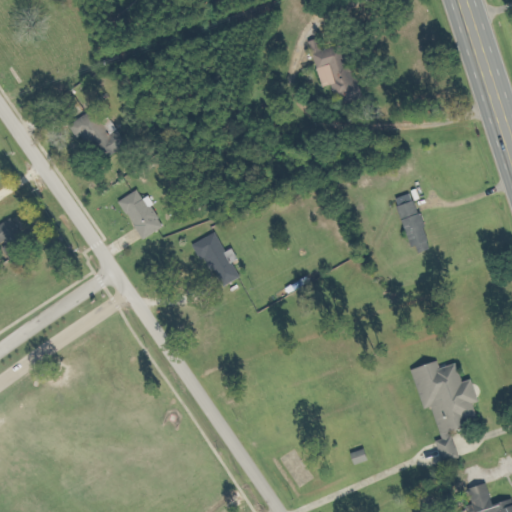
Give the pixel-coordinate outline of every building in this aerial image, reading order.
[(312,43),(329,88),(337,85),(342,98),(348,95),(352,104),(365,99),(345,46),(329,52),(323,38),(312,43)] [(84,147),(96,141),(105,160),(130,148),(116,120),(98,128),(92,116),(74,125),(84,147)] [(122,202),(147,241),(169,227),(150,197),(146,200),(140,191),(122,202)] [(417,255),(434,249),(416,194),(398,200),(417,255)] [(0,246),(23,239),(18,223),(0,228),(0,246)] [(200,242),(220,289),(244,279),(237,262),(241,261),(236,250),(229,253),(221,234),(200,242)] [(415,369),(427,410),(435,407),(445,440),(440,442),(446,464),(463,459),(454,430),(469,426),(466,415),(482,411),(474,380),(465,382),(459,364),(443,368),(441,361),(415,369)] [(353,454),(357,465),(371,461),(367,449),(353,454)] [(509,511),(508,502),(496,504),(491,484),(471,489),(476,511),(509,511)]
